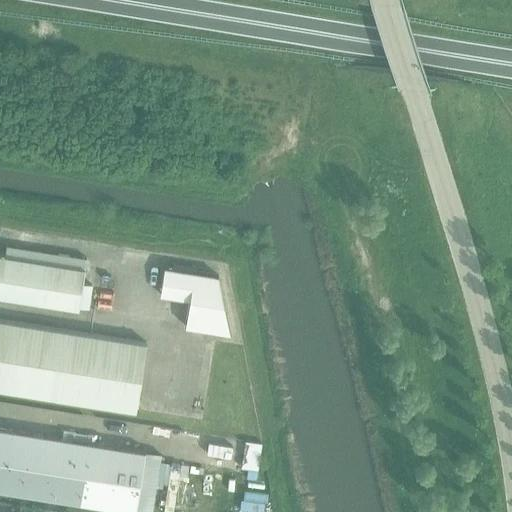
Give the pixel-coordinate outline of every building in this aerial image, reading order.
[(85,269),(0,255),(0,296),(78,309),(79,307),(83,283),(85,269)] [(165,267),(160,294),(190,299),(185,327),(230,334),(218,275),(165,267)] [(83,283),(79,307),(89,309),(93,285),(83,283)] [(0,319),(0,389),(136,411),(146,343),(0,319)] [(0,428),(0,490),(133,511),(135,511),(145,451),(0,428)]
